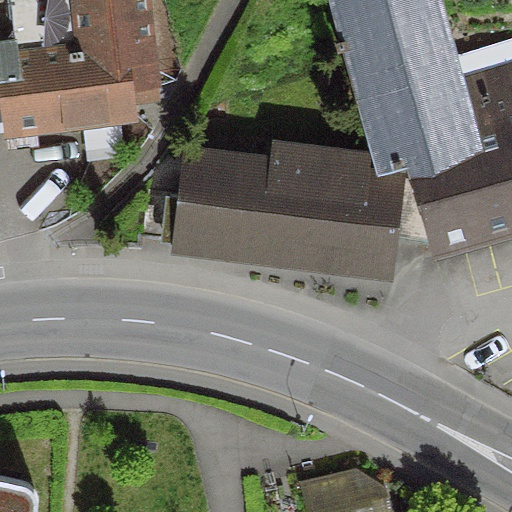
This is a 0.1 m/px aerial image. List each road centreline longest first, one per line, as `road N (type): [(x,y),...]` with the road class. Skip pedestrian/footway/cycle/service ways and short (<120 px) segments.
road 1 (secondary): [(0,326),(124,317),(228,334),(325,368),(511,464)]
road 2 (unknown): [(97,319),(107,212),(167,155),(249,0)]
